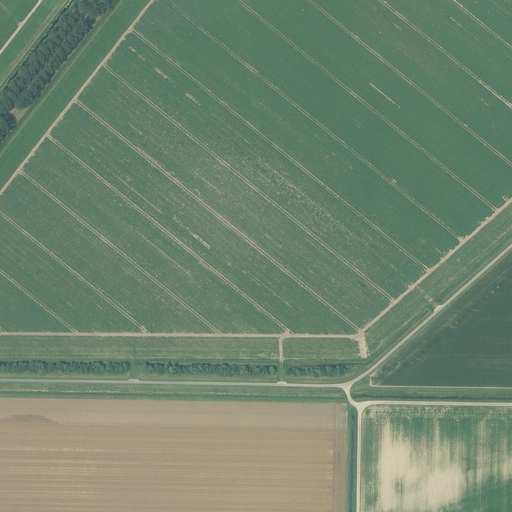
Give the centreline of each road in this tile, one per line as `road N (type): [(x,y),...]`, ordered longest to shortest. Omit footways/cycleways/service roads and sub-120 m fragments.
road 1 (track): [(511,404),(357,406),(345,386)]
road 2 (secondary): [(0,124),(99,0)]
